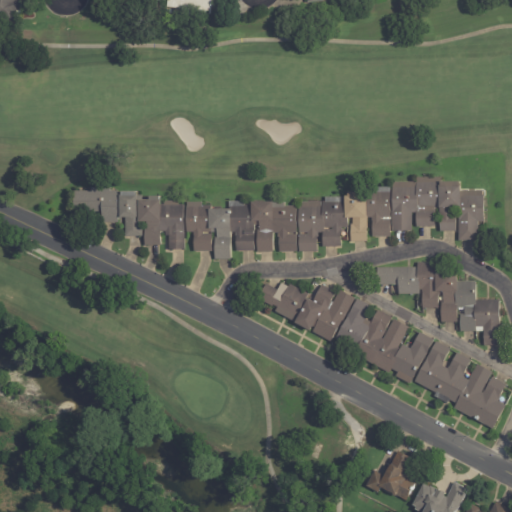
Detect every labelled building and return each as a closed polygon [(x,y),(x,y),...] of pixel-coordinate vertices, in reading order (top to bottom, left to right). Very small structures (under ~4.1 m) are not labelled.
[(16,0),(21,7),(18,9),(20,12),(7,19),(7,21),(3,21),(2,23),(0,22),(0,0),(16,0)] [(133,0),(127,8),(118,0),(133,0)] [(214,0),(212,16),(191,13),(191,10),(169,8),(170,1),(172,2),(172,0),(214,0)] [(480,222),(479,222),(479,241),(459,241),(459,210),(451,210),(451,216),(457,216),(457,232),(440,232),(440,216),(435,216),(435,227),(417,227),(417,213),(412,213),(412,232),(393,232),(393,183),(417,183),(417,178),(439,178),(439,180),(438,180),(438,186),(439,186),(439,183),(459,183),(459,186),(460,186),(460,192),(483,192),(483,196),(485,196),(485,222),(480,222)] [(183,250),(168,250),(168,237),(166,237),(166,232),(160,232),(160,247),(144,247),(145,229),(146,229),(146,224),(143,223),(142,238),(125,238),(125,218),(118,218),(118,224),(101,224),(101,218),(73,218),(74,192),(90,192),(90,188),(110,189),(110,192),(118,192),(118,197),(119,197),(119,193),(134,193),(134,196),(137,196),(137,201),(147,201),(147,197),(158,197),(158,201),(159,201),(159,206),(164,206),(164,202),(178,202),(178,206),(184,206),(184,232),(184,251),(183,250)] [(390,237),(372,237),(372,219),(366,219),(366,242),(351,242),(350,225),(352,225),(352,218),(348,218),(348,228),(341,228),(341,233),(340,233),(340,247),(322,247),(322,233),(317,233),(317,252),(298,252),(298,235),(307,235),(307,233),(298,234),(298,203),(321,203),(321,202),(324,202),(324,198),(343,198),(343,197),(346,197),(346,193),(361,193),(361,197),(365,197),(365,188),(390,188),(390,237)] [(296,253),(278,253),(278,234),(272,234),(272,253),(257,253),(257,231),(258,231),(258,226),(254,226),(254,252),(235,252),(235,233),(230,233),(230,260),(214,260),(214,238),(216,238),(216,233),(203,233),(203,235),(211,235),(211,252),(193,252),(193,233),(185,233),(185,208),(186,208),(186,203),(201,203),(201,206),(207,206),(207,210),(228,210),(228,202),(244,202),(244,206),(249,206),(249,203),(271,203),(271,204),(284,204),(284,207),(296,207),(296,234),(288,234),(288,235),(296,235),(296,253)] [(487,301),(499,301),(499,346),(483,346),(483,327),(475,327),(475,332),(459,333),(459,315),(464,315),(464,309),(456,309),(456,323),(440,323),(440,302),(442,302),(442,296),(437,296),(437,309),(421,309),(421,290),(418,290),(418,295),(398,295),(398,285),(376,285),(376,268),(416,268),(416,263),(434,263),(434,273),(455,273),(455,282),(475,282),(475,301),(487,301)] [(280,284),(287,288),(289,284),(308,295),(305,300),(311,303),(321,285),(335,293),(331,302),(332,303),(339,291),(354,299),(330,343),(312,333),(314,329),(310,327),(308,332),(292,323),(296,317),(295,317),(292,322),(274,312),(276,308),(272,306),(271,307),(257,300),(265,284),(276,291),(280,284)] [(359,301),(371,307),(363,320),(364,320),(362,324),(368,327),(377,311),(391,319),(384,332),(384,333),(381,339),(382,340),(393,320),(408,328),(398,347),(400,349),(401,345),(410,350),(419,333),(433,341),(409,385),(394,377),(396,373),(390,370),(388,374),(353,355),(356,350),(335,339),(357,299),(359,301)] [(438,343),(450,350),(444,361),(445,361),(442,367),(447,370),(450,366),(457,353),(471,361),(464,374),(465,375),(463,378),(468,381),(477,365),(492,374),(481,393),(483,394),(492,378),(506,385),(498,399),(500,399),(498,402),(506,406),(492,430),(454,409),(456,405),(450,401),(450,400),(449,400),(447,405),(433,397),(435,393),(414,381),(436,342),(438,343)] [(410,460),(409,463),(411,464),(404,477),(416,484),(405,503),(394,497),(394,498),(381,490),(378,495),(365,488),(374,472),(383,477),(389,466),(390,467),(398,453),(411,460),(410,460)] [(457,485),(466,489),(465,490),(470,492),(460,511),(459,511),(458,511),(416,511),(417,510),(413,508),(424,487),(431,490),(432,488),(447,496),(445,499),(448,500),(457,485)] [(484,511),(471,505),(467,511),(509,511),(510,511),(496,502),(490,511),(484,511)]
